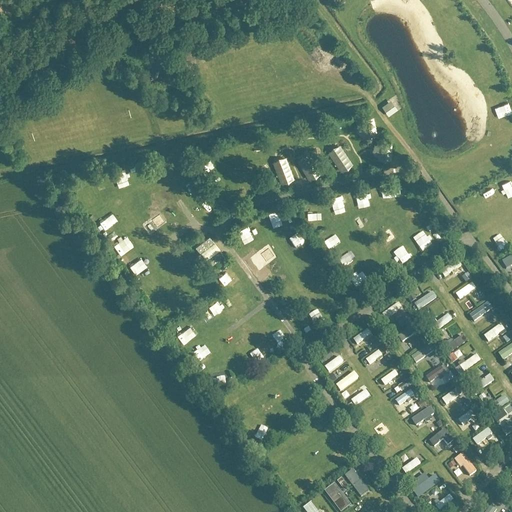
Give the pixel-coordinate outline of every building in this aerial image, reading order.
[(393,100),(384,106),(388,113),(397,107),(393,100)] [(279,145),(287,143),(285,132),(277,134),(279,145)] [(228,145),(230,163),(238,161),(235,144),(228,145)] [(210,164),(216,161),(211,151),(205,155),(210,164)] [(157,161),(148,164),(152,176),(161,173),(157,161)] [(383,180),(384,195),(396,194),(396,180),(383,180)] [(333,206),(344,203),(341,191),(330,194),(333,206)] [(271,221),(281,219),(279,207),(269,209),(271,221)] [(419,225),(427,219),(420,208),(412,214),(419,225)] [(248,221),(241,223),(246,237),(253,234),(248,221)] [(298,227),(287,232),(291,240),(302,235),(298,227)] [(214,244),(213,243),(209,238),(195,248),(200,255),(197,257),(202,264),(205,261),(210,268),(223,257),(219,251),(218,251),(213,244),(214,244)] [(511,255),(502,261),(506,268),(511,264),(511,255)] [(441,267),(445,276),(463,268),(459,259),(441,267)] [(219,277),(223,287),(234,282),(229,272),(219,277)] [(473,281),(456,291),(461,300),(478,289),(473,281)] [(422,308),(437,297),(432,290),(417,301),(422,308)] [(238,304),(245,300),(240,291),(233,295),(238,304)] [(388,320),(404,310),(399,301),(383,311),(388,320)] [(475,321),(480,318),(483,323),(494,316),(485,301),(469,311),(475,321)] [(432,325),(437,332),(454,320),(449,313),(432,325)] [(315,322),(311,324),(314,331),(319,329),(315,322)] [(484,334),(490,343),(507,331),(501,322),(484,334)] [(401,331),(405,345),(414,343),(415,347),(420,346),(416,333),(414,334),(412,328),(401,331)] [(358,345),(373,335),(369,329),(354,339),(358,345)] [(425,351),(431,350),(430,344),(413,347),(415,360),(426,359),(425,351)] [(511,346),(500,352),(504,359),(511,355),(511,346)] [(209,347),(197,355),(201,362),(214,354),(209,347)] [(367,353),(370,362),(384,357),(380,348),(367,353)] [(246,351),(238,357),(246,369),(254,364),(246,351)] [(449,354),(452,362),(458,360),(455,352),(449,354)] [(477,353),(460,364),(464,370),(481,359),(477,353)] [(329,371),(345,361),(341,355),(325,364),(329,371)] [(377,369),(380,375),(395,368),(392,361),(377,369)] [(431,381),(446,372),(441,365),(426,375),(431,381)] [(352,372),(344,376),(342,372),(334,377),(341,389),(357,380),(352,372)] [(475,384),(480,391),(495,381),(489,373),(475,384)] [(387,383),(392,392),(408,385),(403,376),(387,383)] [(367,388),(351,397),(355,404),(371,395),(367,388)] [(411,389),(398,401),(405,409),(418,397),(411,389)] [(495,402),(498,407),(509,401),(506,395),(495,402)] [(241,418),(249,413),(244,404),(236,409),(241,418)] [(370,420),(384,412),(380,405),(366,413),(370,420)] [(464,426),(476,418),(471,409),(459,417),(464,426)] [(377,432),(381,438),(395,429),(391,422),(377,432)] [(471,438),(476,446),(493,434),(488,426),(471,438)] [(453,441),(444,429),(429,441),(434,448),(443,440),(447,446),(453,441)] [(390,449),(396,456),(409,446),(404,438),(390,449)] [(453,456),(460,466),(463,464),(470,475),(477,470),(463,450),(453,456)] [(417,456),(405,463),(410,470),(421,463),(417,456)] [(440,483),(435,476),(413,491),(418,498),(440,483)] [(440,508),(454,499),(450,492),(435,501),(440,508)] [(482,511),(494,511),(497,509),(489,503),(482,511)]
